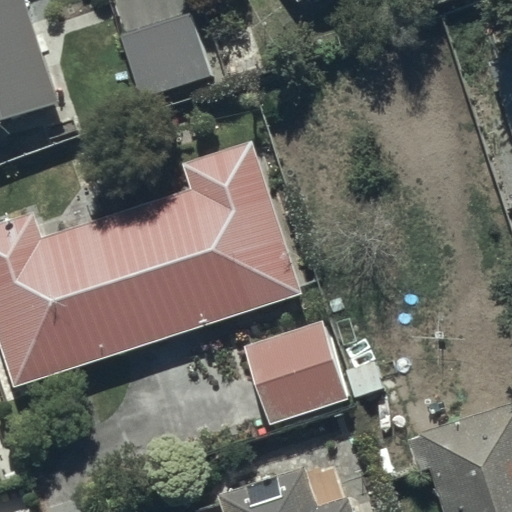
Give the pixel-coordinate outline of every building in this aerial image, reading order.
[(21,0),(0,0),(0,122),(54,105),(21,0)] [(407,0),(413,13),(445,0),(407,0)] [(193,13),(118,34),(138,102),(212,80),(193,13)] [(511,52),(487,60),(511,144),(511,189),(506,191),(511,211),(511,52)] [(31,217),(0,227),(0,352),(13,393),(304,298),(254,143),(176,168),(185,195),(39,242),(31,217)] [(344,399),(318,325),(241,352),(267,426),(344,399)] [(511,511),(511,406),(416,437),(440,511),(511,511)] [(347,511),(342,494),(317,503),(305,469),(217,498),(221,511),(347,511)]
